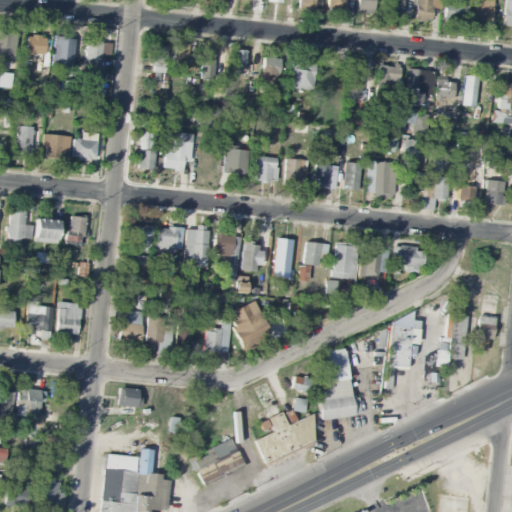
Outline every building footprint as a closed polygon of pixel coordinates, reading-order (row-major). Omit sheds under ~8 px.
[(298,0),(298,9),(320,9),(320,0),(298,0)] [(327,0),(327,8),(344,9),(343,0),(327,0)] [(373,14),(373,0),(356,0),(356,14),(373,14)] [(400,16),(402,0),(385,0),(384,14),(400,16)] [(414,0),(413,20),(430,21),(431,9),(441,9),(441,0),(414,0)] [(491,0),(473,0),(472,24),(490,25),(491,0)] [(511,0),(502,0),(501,27),(511,27),(511,0)] [(465,21),(467,4),(444,2),(443,19),(465,21)] [(0,55),(12,58),(17,34),(0,31),(0,55)] [(24,54),(43,56),(44,38),(25,36),(24,54)] [(57,66),(56,73),(71,73),(73,39),(52,38),(51,65),(57,66)] [(101,43),(85,42),(83,77),(99,77),(101,43)] [(188,44),(174,43),(173,63),(187,64),(188,44)] [(149,72),(163,74),(167,48),(153,45),(149,72)] [(244,51),(232,50),(231,73),(243,73),(244,51)] [(261,79),(278,79),(279,57),(262,56),(261,79)] [(347,93),(361,93),(363,61),(349,60),(347,93)] [(312,90),(313,63),(291,62),(290,89),(312,90)] [(375,103),(391,103),(391,81),(398,82),(398,67),(376,66),(375,103)] [(420,96),(429,96),(430,71),(405,70),(403,104),(420,105),(420,96)] [(0,87),(10,88),(11,74),(0,73),(0,87)] [(474,107),(475,77),(462,76),(461,106),(474,107)] [(433,102),(451,102),(452,81),(434,81),(433,102)] [(511,84),(497,84),(497,111),(490,111),(490,123),(511,123),(511,84)] [(412,125),(411,133),(425,135),(428,116),(415,114),(415,110),(402,109),(401,123),(412,125)] [(14,155),(30,155),(31,127),(15,127),(14,155)] [(95,134),(80,133),(80,139),(71,139),(71,159),(95,160),(95,134)] [(155,133),(139,133),(137,170),(153,171),(155,133)] [(40,157),(66,160),(69,138),(43,134),(40,157)] [(190,134),(171,134),(171,146),(163,146),(162,170),(181,171),(181,162),(189,162),(190,134)] [(417,142),(404,140),(401,158),(415,160),(417,142)] [(221,174),(244,176),(246,149),(223,148),(221,174)] [(275,182),(276,158),(255,157),(254,181),(275,182)] [(283,186),(296,187),(297,169),(300,169),(300,160),(284,159),(283,186)] [(364,192),(372,192),(372,198),(392,198),(393,163),(365,162),(364,192)] [(357,191),(358,164),(342,163),(341,190),(357,191)] [(313,188),(334,189),(335,166),(314,165),(313,188)] [(419,174),(413,173),(410,185),(417,186),(419,174)] [(447,178),(424,177),(423,199),(446,199),(447,178)] [(503,206),(504,198),(500,197),(502,182),(485,180),(482,204),(503,206)] [(458,202),(472,203),(473,187),(458,186),(458,202)] [(24,211),(7,210),(6,243),(20,243),(20,239),(30,240),(31,226),(23,226),(24,211)] [(84,218),(68,216),(65,240),(81,242),(84,218)] [(57,220),(35,219),(34,243),(57,244),(57,220)] [(127,226),(127,241),(138,242),(137,252),(149,252),(150,227),(127,226)] [(206,226),(194,226),(194,230),(183,230),(182,266),(205,267),(206,226)] [(179,253),(182,230),(156,227),(153,250),(179,253)] [(228,257),(226,274),(235,275),(239,237),(214,234),(212,256),(228,257)] [(290,240),(275,239),(274,270),(289,271),(290,240)] [(240,271),(258,272),(260,251),(255,251),(256,243),(242,242),(240,271)] [(387,245),(363,242),(361,264),(357,263),(356,278),(376,280),(377,272),(384,273),(387,245)] [(302,265),(317,267),(318,259),(326,259),(327,244),(304,243),(302,265)] [(355,244),(333,244),(331,279),(354,280),(355,244)] [(402,273),(419,274),(421,249),(390,246),(388,274),(397,274),(398,261),(404,261),(402,273)] [(307,267),(297,266),(296,281),(307,281),(307,267)] [(196,275),(179,275),(179,287),(195,287),(196,275)] [(155,277),(155,285),(173,286),(173,278),(155,277)] [(159,298),(172,298),(172,289),(159,288),(159,298)] [(47,332),(50,308),(36,307),(36,302),(25,301),(22,334),(33,335),(33,331),(47,332)] [(262,344),(259,338),(269,334),(254,301),(233,311),(239,325),(232,327),(244,352),(262,344)] [(78,304),(56,303),(55,334),(77,335),(78,304)] [(0,328),(12,329),(13,312),(2,312),(2,308),(0,307),(0,328)] [(117,341),(139,342),(140,312),(125,312),(124,321),(118,321),(117,341)] [(465,317),(445,315),(443,343),(435,342),(433,367),(445,368),(446,359),(460,360),(465,317)] [(474,351),(485,352),(486,340),(492,340),(492,317),(475,317),(474,351)] [(161,319),(145,318),(144,344),(160,344),(161,319)] [(389,318),(384,368),(405,370),(407,353),(413,353),(414,338),(416,339),(418,321),(405,320),(389,318)] [(225,354),(230,323),(220,322),(219,330),(205,328),(201,351),(225,354)] [(191,328),(175,328),(174,349),(190,350),(191,328)] [(320,352),(324,383),(316,384),(320,420),(359,415),(357,397),(348,398),(342,349),(320,352)] [(390,389),(391,369),(381,368),(380,389),(390,389)] [(317,380),(291,377),(290,392),(315,394),(317,380)] [(0,412),(11,413),(12,390),(0,389),(0,412)] [(42,392),(17,389),(14,416),(39,419),(42,392)] [(139,389),(117,389),(116,407),(138,408),(139,389)] [(263,464),(317,441),(307,416),(286,425),(280,413),(259,422),(263,431),(268,429),(270,433),(252,441),(263,464)] [(242,467),(229,439),(203,451),(204,454),(188,461),(200,487),(242,467)] [(98,511),(146,511),(146,509),(165,511),(168,481),(159,480),(160,475),(149,474),(150,450),(137,449),(136,457),(103,455),(98,511)] [(37,470),(52,471),(53,454),(38,453),(37,470)] [(62,493),(56,493),(57,482),(37,481),(36,506),(62,507),(62,493)] [(25,507),(26,483),(4,482),(3,506),(25,507)]
